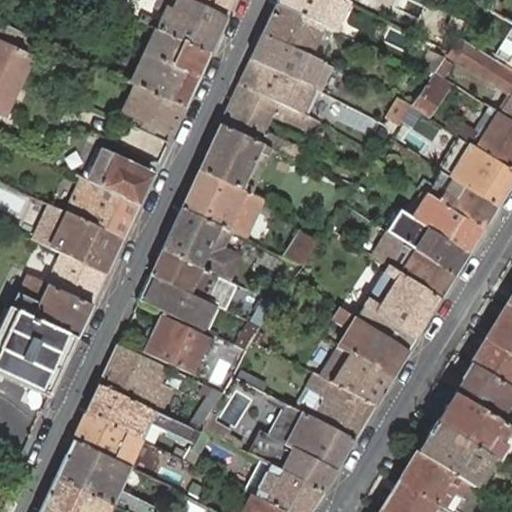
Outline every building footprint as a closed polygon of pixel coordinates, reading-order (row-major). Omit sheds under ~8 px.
[(208,53),(225,17),(187,0),(160,0),(158,8),(166,11),(158,31),(182,42),(208,53)] [(187,0),(225,17),(233,0),(187,0)] [(333,32),(346,2),(341,0),(277,0),(275,5),(322,27),(333,32)] [(310,52),(322,27),(275,5),(262,34),(308,56),(309,57),(318,61),(321,57),(310,52)] [(198,76),(208,53),(182,42),(158,31),(156,30),(131,84),(138,87),(183,108),(198,76)] [(310,87),(322,62),(318,61),(309,57),(308,56),(262,34),(250,59),(297,81),(310,87)] [(511,122),(511,71),(506,68),(458,38),(449,50),(446,55),(511,95),(499,114),(511,122)] [(0,113),(3,115),(30,58),(0,43),(0,113)] [(434,73),(443,59),(428,52),(420,67),(433,74),(434,73)] [(238,84),(299,113),(311,88),(310,87),(297,81),(250,59),(238,84)] [(452,64),(443,59),(434,73),(443,78),(452,64)] [(426,118),(451,83),(443,78),(434,73),(433,74),(430,78),(410,107),(426,118)] [(304,129),(309,118),(299,113),(238,84),(219,125),(271,150),(290,158),(295,147),(264,133),(273,114),(304,129)] [(171,134),(183,108),(138,87),(136,92),(128,111),(127,112),(144,121),(154,126),(171,134)] [(128,111),(136,92),(131,90),(123,108),(128,111)] [(398,126),(410,107),(398,100),(398,101),(386,119),(398,126)] [(511,172),(511,122),(499,114),(493,110),(488,107),(472,132),(465,128),(462,128),(457,137),(461,140),(470,146),(511,172)] [(152,131),(154,126),(144,121),(141,126),(152,131)] [(268,157),(271,150),(219,125),(198,171),(240,190),(251,195),(254,188),(245,185),(259,154),(268,157)] [(461,140),(452,153),(462,159),(470,146),(461,140)] [(497,207),(511,182),(511,172),(470,146),(462,159),(452,153),(444,148),(436,159),(443,164),(441,167),(438,171),(441,172),(450,178),(454,181),(497,207)] [(96,147),(82,178),(82,179),(89,182),(138,205),(151,179),(124,166),(126,162),(96,147)] [(247,216),(256,197),(251,195),(240,190),(198,171),(180,209),(222,229),(228,232),(245,239),(254,220),(247,216)] [(441,172),(432,186),(445,194),(454,181),(450,178),(441,172)] [(82,179),(82,178),(65,213),(122,240),(128,226),(132,218),(138,205),(89,182),(82,179)] [(482,231),(497,207),(454,181),(445,194),(432,186),(424,181),(419,190),(422,191),(427,195),(440,203),(482,231)] [(468,254),(482,231),(440,203),(427,195),(426,196),(421,192),(417,197),(423,201),(412,218),(468,254)] [(65,213),(53,206),(50,211),(64,218),(54,239),(40,233),(36,242),(62,253),(106,274),(122,240),(65,213)] [(180,209),(161,250),(200,268),(210,273),(228,232),(222,229),(180,209)] [(454,276),(468,254),(412,218),(400,211),(387,232),(388,233),(398,240),(413,249),(454,276)] [(440,300),(454,276),(413,249),(398,240),(388,233),(374,258),(387,266),(399,273),(440,300)] [(297,234),(282,257),(302,266),(316,245),(297,234)] [(236,236),(231,247),(252,257),(257,246),(236,236)] [(205,301),(217,276),(210,273),(200,268),(161,250),(149,275),(188,293),(205,301)] [(91,305),(106,274),(62,253),(46,284),(46,286),(27,276),(11,308),(76,339),(91,305)] [(414,341),(440,300),(399,273),(387,266),(383,273),(394,280),(379,306),(368,299),(363,307),(355,319),(407,353),(414,341)] [(137,300),(206,332),(215,311),(217,307),(215,305),(213,304),(205,301),(188,293),(149,275),(137,300)] [(226,280),(217,276),(205,301),(213,304),(215,305),(226,280)] [(301,284),(293,278),(276,304),(272,310),(280,315),(301,284)] [(277,295),(265,289),(261,295),(275,301),(277,295)] [(259,328),(272,310),(276,304),(264,298),(250,323),(259,328)] [(57,380),(76,339),(11,308),(7,307),(6,306),(0,317),(0,374),(49,397),(57,380)] [(511,310),(506,306),(504,310),(498,318),(497,320),(485,340),(511,356),(511,310)] [(391,379),(407,353),(355,319),(340,309),(333,319),(349,329),(338,348),(349,354),(391,379)] [(160,316),(143,352),(197,378),(214,342),(160,316)] [(251,341),(259,328),(250,323),(249,322),(234,345),(245,352),(251,341)] [(511,389),(511,356),(485,340),(470,364),(506,387),(511,389)] [(158,385),(166,368),(116,345),(98,386),(152,412),(159,414),(169,390),(158,385)] [(375,406),(391,379),(349,354),(338,348),(320,378),(330,383),(375,406)] [(462,380),(453,395),(497,421),(511,396),(511,389),(506,387),(470,364),(461,378),(462,380)] [(237,379),(261,392),(265,385),(241,372),(237,379)] [(354,440),(375,406),(330,383),(320,378),(314,374),(294,409),(299,412),(309,417),(354,440)] [(219,376),(212,390),(221,394),(229,382),(219,376)] [(192,445),(198,433),(189,429),(159,414),(152,412),(98,386),(84,414),(135,438),(139,439),(147,424),(192,445)] [(201,428),(221,394),(212,390),(189,429),(198,433),(201,428)] [(491,457),(496,461),(504,448),(503,445),(499,444),(506,432),(509,427),(503,424),(502,424),(497,421),(453,395),(446,404),(434,423),(491,457)] [(280,471),(321,493),(354,440),(309,417),(299,412),(294,409),(285,404),(269,435),(261,430),(248,454),(261,461),(270,465),(280,471)] [(139,439),(135,438),(84,414),(72,441),(123,465),(127,467),(128,467),(141,440),(139,439)] [(468,483),(473,487),(476,483),(481,484),(487,474),(483,470),(485,466),(491,457),(434,423),(416,452),(453,474),(468,483)] [(192,445),(189,449),(197,453),(209,433),(201,428),(198,433),(192,445)] [(120,484),(127,467),(123,465),(72,441),(55,478),(110,505),(124,511),(154,511),(116,492),(120,484)] [(444,509),(448,511),(450,511),(453,509),(459,498),(468,483),(453,474),(416,452),(415,455),(409,464),(398,482),(435,504),(444,509)] [(282,511),(309,511),(321,493),(280,471),(270,465),(261,461),(244,492),(250,495),(253,496),(282,511)] [(213,476),(201,469),(193,486),(204,492),(213,476)] [(106,511),(110,505),(55,478),(38,511),(106,511)] [(392,493),(381,510),(383,511),(429,511),(435,504),(398,482),(397,484),(392,493)] [(282,511),(253,496),(250,495),(240,511),(282,511)]
